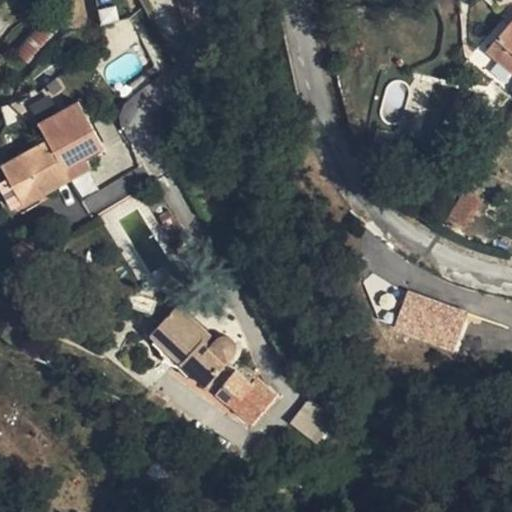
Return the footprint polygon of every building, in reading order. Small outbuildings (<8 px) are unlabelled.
[(511,23),(510,22),(474,66),(505,91),(511,82),(511,23)] [(45,147),(21,158),(0,167),(0,170),(5,183),(17,210),(32,203),(63,189),(86,178),(82,169),(101,159),(79,113),(39,132),(45,147)] [(32,203),(17,210),(5,183),(0,185),(0,201),(5,212),(8,213),(15,220),(34,211),(32,203)] [(479,211),(464,199),(446,221),(462,234),(479,211)] [(443,360),(456,327),(397,304),(384,336),(443,360)] [(228,363),(202,341),(183,365),(207,386),(228,363)] [(252,424),(271,401),(236,371),(216,394),(252,424)] [(307,400),(289,422),(316,444),(335,422),(307,400)]
